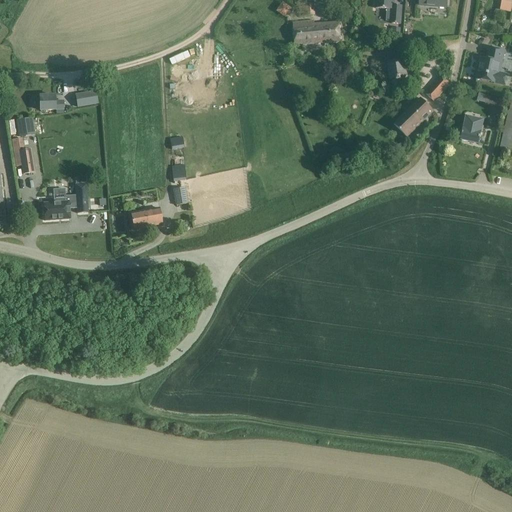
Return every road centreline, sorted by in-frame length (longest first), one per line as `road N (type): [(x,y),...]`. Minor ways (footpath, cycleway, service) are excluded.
road 1 (unclassified): [(225,248),(201,325),(154,369),(93,380),(9,365)]
road 2 (unclassified): [(229,0),(207,28),(145,59),(82,73),(0,74)]
road 3 (unclassified): [(225,248),(90,265),(0,245)]
road 4 (unclassified): [(415,181),(376,188),(225,248)]
road 5 (residential): [(471,0),(452,93),(415,181)]
